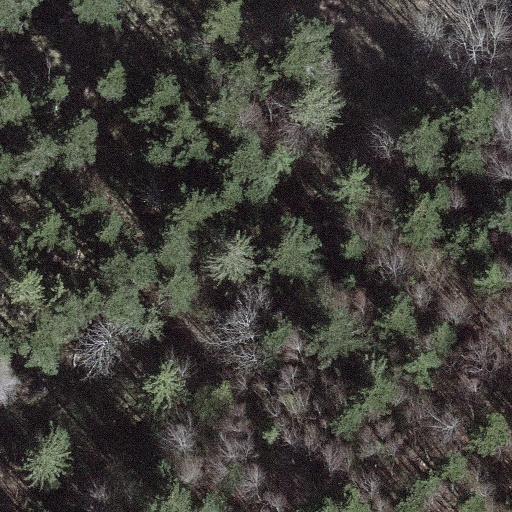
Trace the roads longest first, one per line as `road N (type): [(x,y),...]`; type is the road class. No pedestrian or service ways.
road 1 (track): [(277,0),(0,76)]
road 2 (track): [(381,27),(416,77),(511,98)]
